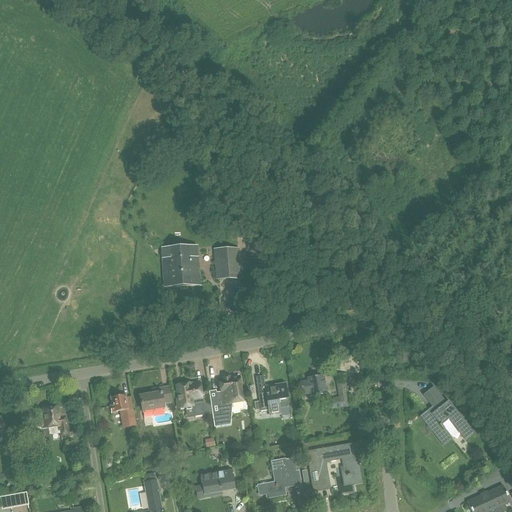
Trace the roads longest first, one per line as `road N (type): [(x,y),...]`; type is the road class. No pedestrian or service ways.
road 1 (unclassified): [(0,385),(376,321)]
road 2 (residential): [(390,511),(376,321)]
road 3 (unclassified): [(376,321),(511,287)]
